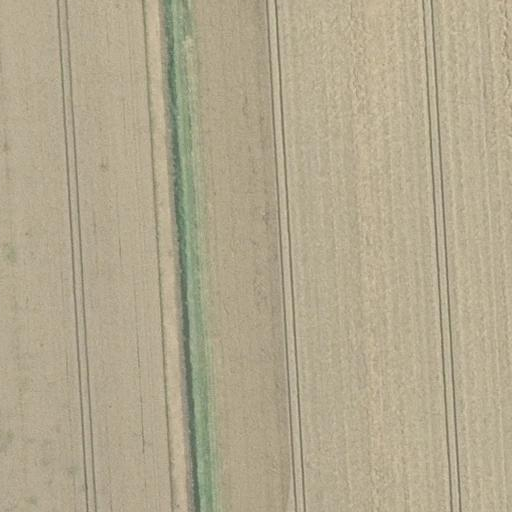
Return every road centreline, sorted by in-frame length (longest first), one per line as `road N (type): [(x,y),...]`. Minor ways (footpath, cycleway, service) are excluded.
road 1 (track): [(209,511),(180,0)]
road 2 (track): [(177,511),(149,0)]
